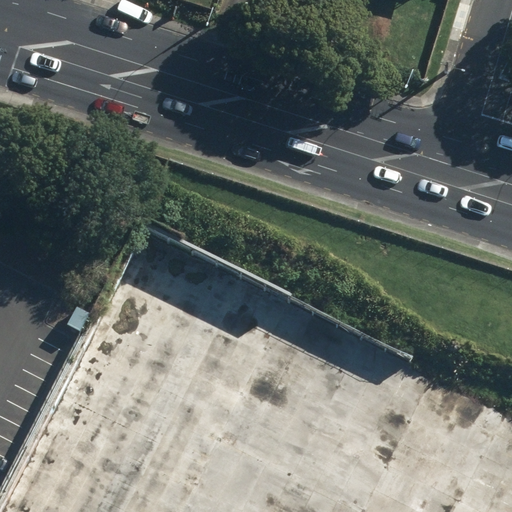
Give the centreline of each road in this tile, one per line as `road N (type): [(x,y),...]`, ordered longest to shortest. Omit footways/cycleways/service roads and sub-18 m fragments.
road 1 (primary): [(466,180),(0,28)]
road 2 (residential): [(466,180),(511,13)]
